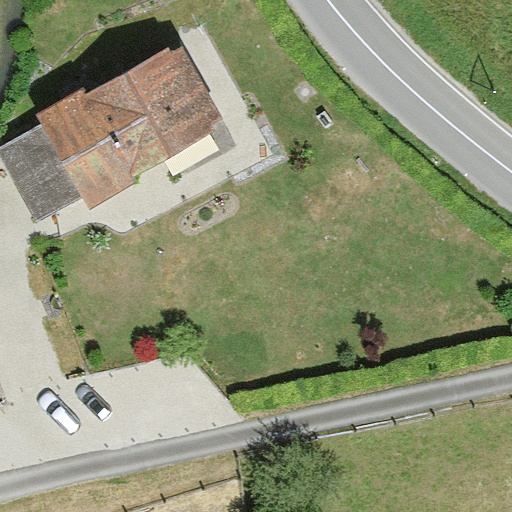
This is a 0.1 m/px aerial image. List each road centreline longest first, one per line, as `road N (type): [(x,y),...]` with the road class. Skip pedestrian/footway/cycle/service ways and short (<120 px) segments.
road 1 (tertiary): [(330,0),(511,176)]
road 2 (track): [(0,288),(64,471)]
